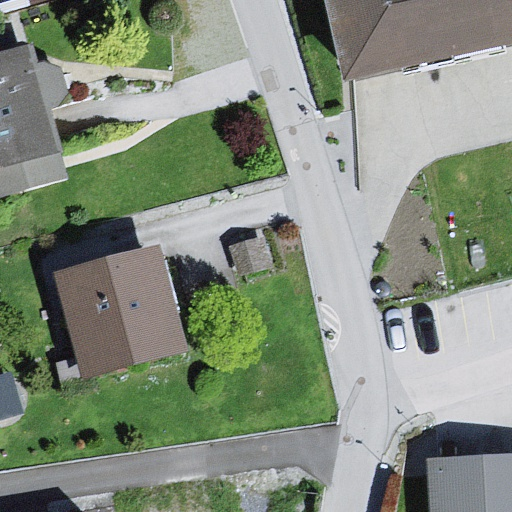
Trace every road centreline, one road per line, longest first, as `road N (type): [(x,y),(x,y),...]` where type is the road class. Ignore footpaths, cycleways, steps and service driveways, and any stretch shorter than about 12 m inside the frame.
road 1 (residential): [(256,0),(348,315),(362,413)]
road 2 (residential): [(362,413),(511,365)]
